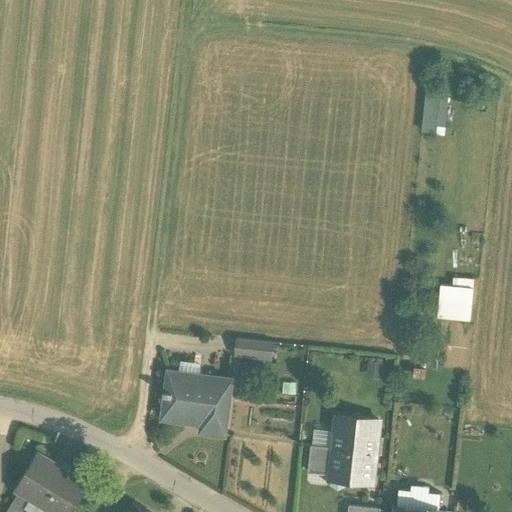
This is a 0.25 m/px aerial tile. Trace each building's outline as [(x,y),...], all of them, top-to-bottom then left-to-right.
[(425,95),(424,132),(447,132),(448,95),(425,95)] [(473,288),(441,285),(438,317),(470,320),(473,288)] [(272,342),(238,338),(236,357),(270,360),(272,342)] [(232,379),(196,374),(195,381),(178,379),(176,393),(162,391),(162,395),(165,396),(162,416),(202,420),(200,432),(225,435),(232,379)] [(378,419),(337,415),(333,447),(311,444),(308,472),(330,474),(330,478),(329,483),(337,489),(347,485),(347,480),(371,482),(378,419)] [(36,451),(14,489),(16,490),(32,499),(53,511),(71,511),(89,483),(36,451)] [(32,499),(16,490),(14,493),(17,495),(29,503),(32,499)] [(24,511),(29,503),(17,495),(6,511),(24,511)] [(148,511),(134,503),(128,511),(148,511)] [(414,505),(397,503),(396,511),(439,511),(440,508),(423,506),(422,511),(414,510),(414,505)]
